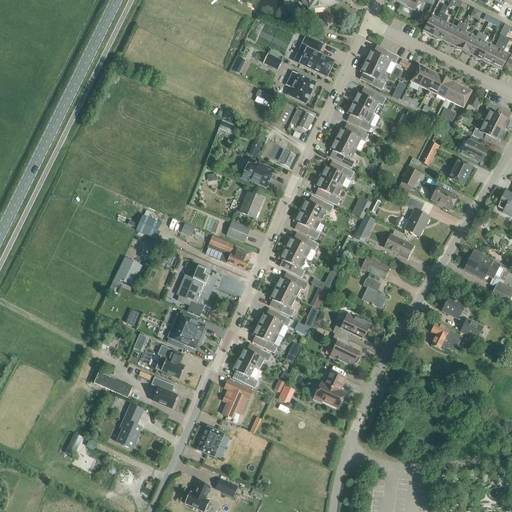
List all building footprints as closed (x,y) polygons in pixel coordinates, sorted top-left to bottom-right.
[(308,7),(309,7),(311,9),(327,6),(328,4),(334,3),(335,1),(335,0),(301,0),(302,2),(303,4),(305,5),(307,6),(308,7)] [(392,0),(414,11),(418,2),(423,4),(424,0),(392,0)] [(431,15),(423,31),(433,37),(444,15),(448,8),(443,6),(437,18),(431,15)] [(474,7),(470,15),(479,19),(483,11),(474,7)] [(448,8),(444,15),(433,37),(443,41),(451,25),(446,23),(452,10),(448,8)] [(491,18),(485,15),(481,22),(487,25),(489,22),(491,18)] [(456,28),(451,25),(443,41),(452,46),(463,25),(459,22),(456,28)] [(468,27),(463,25),(452,46),(462,51),(470,35),(465,32),(468,27)] [(475,38),(470,35),(462,51),(472,56),(483,34),(478,32),(475,38)] [(472,56),(481,61),(489,45),(484,42),(487,36),(483,34),(472,56)] [(481,61),(491,66),(502,44),(505,38),(501,36),(495,47),(489,45),(481,61)] [(308,50),(307,49),(299,65),(326,78),(334,62),(317,54),(318,52),(319,52),(323,45),(306,37),(302,44),(309,47),(308,50)] [(502,44),(491,66),(501,71),(509,55),(503,52),(509,40),(505,38),(502,44)] [(368,56),(367,55),(364,60),(366,61),(365,62),(386,72),(391,62),(395,64),(398,58),(376,47),(373,53),(371,51),(368,56)] [(282,62),(267,55),(263,64),(278,71),(282,62)] [(510,72),(511,67),(511,60),(509,59),(503,69),(510,72)] [(386,72),(365,62),(365,63),(363,62),(361,67),(362,68),(360,72),(362,74),(359,80),(381,91),(384,84),(381,82),(386,72)] [(409,64),(406,71),(411,73),(415,66),(409,64)] [(238,74),(241,68),(234,65),(231,71),(238,74)] [(410,82),(419,87),(428,71),(419,66),(410,82)] [(428,91),(436,75),(428,71),(419,87),(428,91)] [(306,105),(316,83),(292,72),(286,86),(291,89),(288,96),(306,105)] [(436,75),(428,91),(437,96),(445,79),(436,75)] [(445,79),(437,96),(445,100),(453,84),(445,79)] [(453,84),(445,100),(454,104),(462,88),(453,84)] [(353,103),(352,104),(353,104),(373,114),(378,104),(382,106),(385,99),(363,88),(360,94),(358,93),(355,98),(354,97),(352,102),(353,103)] [(462,88),(454,104),(463,109),(471,93),(462,88)] [(260,91),(257,97),(271,104),(274,98),(260,91)] [(479,99),(471,95),(467,104),(475,108),(479,99)] [(401,100),(410,105),(413,100),(404,96),(401,100)] [(285,125),(294,107),(280,100),(271,118),(285,125)] [(486,110),(489,112),(484,121),(505,132),(505,131),(507,131),(509,127),(508,126),(510,121),(508,120),(511,114),(489,103),(486,110)] [(373,114),(353,104),(352,104),(352,105),(350,104),(348,109),(349,109),(347,114),(349,115),(346,121),(368,132),(371,126),(373,127),(378,117),(373,114)] [(314,117),(297,110),(290,124),(297,127),(307,132),(314,117)] [(504,133),(505,132),(484,121),(479,131),(475,129),(473,134),(472,136),(494,147),(497,141),(499,142),(502,138),(503,138),(506,134),(504,133)] [(232,132),(235,127),(223,122),(221,127),(232,132)] [(335,140),(356,150),(361,140),(364,142),(368,136),(346,124),(343,130),(341,129),(338,134),(337,133),(334,138),(336,139),(335,140)] [(445,125),(442,130),(449,133),(451,131),(454,133),(456,130),(445,125)] [(259,148),(263,139),(255,136),(251,145),(259,148)] [(464,139),(458,150),(462,151),(461,153),(481,163),(487,150),(468,140),(467,141),(464,139)] [(356,150),(335,140),(335,141),(333,140),(331,145),(332,146),(330,150),(332,152),(329,157),(351,169),(354,162),(350,160),(356,150)] [(265,145),(263,144),(259,154),(267,158),(286,167),(288,168),(295,155),(286,151),(286,150),(274,144),(267,141),(265,145)] [(431,142),(421,162),(428,166),(438,145),(431,142)] [(447,177),(463,186),(473,167),(456,159),(447,177)] [(244,168),(245,171),(241,178),(248,181),(248,179),(266,188),(273,171),(250,160),(247,161),(244,168)] [(321,177),(341,187),(346,178),(350,180),(353,173),(331,162),(328,168),(326,167),(324,172),(322,171),(320,175),(321,176),(321,177)] [(418,173),(409,168),(402,181),(399,187),(409,192),(411,188),(413,189),(420,174),(418,173)] [(382,178),(375,175),(373,180),(379,183),(382,178)] [(341,187),(321,177),(320,179),(319,178),(316,182),(318,183),(315,188),(318,189),(315,195),(336,206),(340,199),(336,198),(341,187)] [(431,200),(451,210),(457,197),(449,193),(451,189),(437,182),(434,188),(436,189),(431,200)] [(511,194),(506,192),(500,203),(507,206),(503,214),(511,217),(511,194)] [(247,193),(239,213),(255,219),(263,200),(247,193)] [(300,211),(300,212),(320,222),(325,212),(329,214),(332,207),(311,196),(308,202),(305,201),(303,206),(301,205),(299,210),(300,211)] [(362,220),(370,202),(359,197),(351,214),(362,220)] [(405,207),(413,211),(403,229),(418,237),(424,226),(425,227),(429,218),(420,213),(424,205),(409,198),(405,207)] [(370,211),(374,213),(379,203),(375,201),(370,211)] [(320,222),(300,212),(299,213),(298,212),(296,217),(297,217),(295,222),(297,223),(294,229),(316,240),(319,234),(315,232),(320,222)] [(365,215),(354,237),(365,242),(376,220),(365,215)] [(161,224),(142,216),(136,230),(154,239),(161,224)] [(232,222),(226,236),(244,244),(250,229),(232,222)] [(184,225),(181,234),(190,238),(194,229),(184,225)] [(287,243),(284,247),(286,248),(285,249),(305,259),(309,261),(312,260),(315,254),(314,251),(317,245),(296,234),(293,240),(290,238),(288,243),(287,243)] [(343,254),(351,238),(345,235),(337,251),(343,254)] [(391,235),(384,248),(406,260),(413,247),(391,235)] [(214,238),(210,247),(217,250),(218,248),(224,251),(220,261),(227,264),(243,271),(251,254),(235,246),(214,238)] [(156,247),(150,258),(156,261),(162,250),(156,247)] [(282,261),(279,267),(301,278),(304,271),(300,269),(305,259),(285,249),(284,250),(283,249),(281,254),(282,255),(280,260),(282,261)] [(473,251),(463,269),(483,280),(485,275),(493,279),(495,274),(500,264),(473,251)] [(360,269),(384,280),(389,268),(366,257),(360,269)] [(114,278),(131,286),(141,266),(124,258),(114,278)] [(339,268),(331,264),(328,270),(336,274),(339,268)] [(179,297),(177,301),(189,306),(187,313),(199,318),(204,306),(199,304),(201,298),(205,300),(205,301),(215,278),(214,278),(214,279),(203,274),(205,270),(198,267),(192,279),(186,276),(178,296),(179,297)] [(324,283),(314,278),(311,284),(322,290),(322,289),(327,292),(335,274),(330,272),(324,283)] [(275,289),(295,299),(300,289),(304,291),(307,284),(285,273),(282,279),(280,278),(278,283),(276,282),(274,287),(275,288),(275,289)] [(511,289),(503,284),(505,279),(495,274),(493,279),(490,285),(495,288),(491,295),(511,305),(511,289)] [(361,300),(381,310),(387,298),(377,293),(377,292),(381,285),(367,278),(362,287),(367,289),(361,300)] [(272,300),(269,306),(291,317),(294,311),(290,309),(295,299),(275,289),(274,290),(273,289),(270,294),(272,294),(269,299),(272,300)] [(318,289),(310,305),(319,309),(326,293),(318,289)] [(448,298),(441,312),(458,320),(465,306),(448,298)] [(310,329),(319,310),(312,307),(306,319),(308,319),(304,325),(310,329)] [(258,325),(283,338),(287,329),(287,327),(290,321),(268,309),(265,315),(263,314),(260,319),(259,318),(257,323),(258,324),(258,325)] [(177,315),(172,327),(187,333),(202,339),(204,334),(202,333),(205,327),(194,322),(196,317),(199,318),(199,319),(199,318),(188,314),(186,313),(184,318),(177,315)] [(363,340),(370,325),(347,314),(343,323),(338,321),(333,333),(335,334),(345,339),(348,333),(363,340)] [(477,341),(483,327),(466,319),(459,333),(477,341)] [(294,329),(306,336),(309,329),(297,323),(294,329)] [(435,323),(431,333),(436,335),(431,345),(445,353),(447,349),(454,353),(462,338),(448,331),(448,330),(435,323)] [(254,337),(251,343),(273,354),(277,347),(279,346),(283,338),(258,325),(257,326),(255,325),(253,330),(255,331),(252,335),(254,337)] [(169,339),(167,344),(182,350),(184,345),(195,350),(198,344),(199,345),(202,339),(187,333),(172,327),(167,338),(169,339)] [(335,334),(333,333),(332,333),(335,334),(329,346),(334,348),(329,358),(352,368),(360,353),(345,346),(348,340),(345,339),(335,334)] [(140,335),(137,341),(144,344),(146,338),(140,335)] [(104,349),(107,344),(100,341),(97,346),(104,349)] [(285,361),(292,364),(301,346),(294,343),(285,361)] [(246,351),(243,349),(241,354),(240,353),(237,358),(239,359),(238,360),(239,360),(258,370),(264,360),(267,362),(271,356),(249,345),(246,351)] [(161,356),(155,369),(179,380),(185,367),(177,363),(181,355),(183,356),(184,356),(161,346),(157,355),(161,356)] [(258,370),(239,360),(238,360),(238,361),(236,360),(234,365),(235,366),(233,370),(235,372),(232,378),(254,389),(257,382),(253,380),(258,370)] [(99,372),(94,383),(127,399),(132,388),(99,372)] [(325,385),(321,383),(312,401),(320,405),(322,401),(338,408),(345,394),(339,391),(345,378),(330,372),(325,385)] [(170,409),(176,395),(172,394),(175,386),(157,378),(154,386),(157,387),(151,400),(170,409)] [(227,381),(224,389),(227,390),(222,402),(226,403),(221,414),(232,419),(235,413),(240,415),(247,399),(248,399),(251,391),(227,381)] [(278,381),(274,391),(279,393),(284,383),(278,381)] [(284,386),(277,400),(287,404),(293,390),(284,386)] [(121,429),(115,443),(132,451),(142,428),(137,426),(144,410),(130,404),(119,428),(121,429)] [(257,417),(251,432),(255,434),(261,419),(257,417)] [(224,434),(207,427),(198,451),(214,458),(224,434)] [(74,433),(65,453),(74,457),(83,437),(74,433)] [(89,440),(86,447),(93,450),(96,444),(89,440)] [(219,480),(215,490),(233,498),(238,488),(219,480)] [(204,511),(205,511),(206,511),(208,511),(210,505),(209,503),(210,501),(209,501),(205,499),(210,487),(199,482),(194,494),(190,492),(184,504),(185,504),(202,511),(204,511)]
